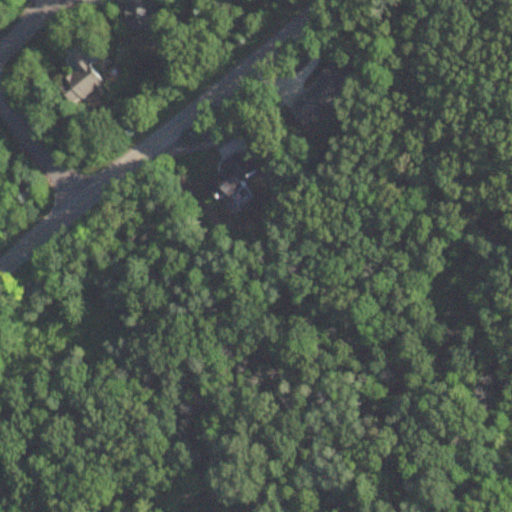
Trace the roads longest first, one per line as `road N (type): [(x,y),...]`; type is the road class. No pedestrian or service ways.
road 1 (residential): [(0,266),(320,0)]
road 2 (residential): [(81,199),(0,105)]
